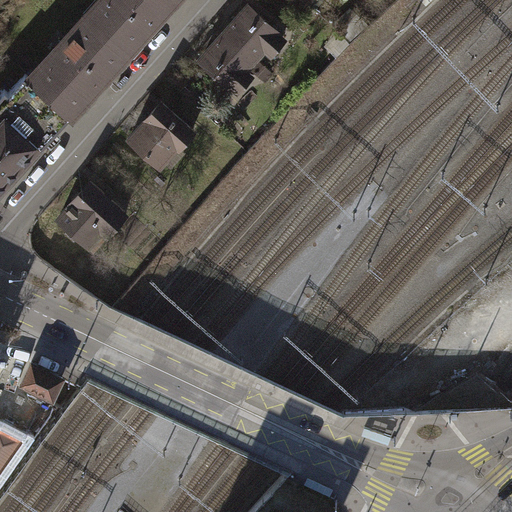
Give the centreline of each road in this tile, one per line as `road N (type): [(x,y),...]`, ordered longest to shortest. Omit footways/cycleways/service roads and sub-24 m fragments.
road 1 (residential): [(210,0),(0,247)]
road 2 (tertiary): [(318,445),(96,340)]
road 3 (tertiary): [(318,445),(459,507)]
